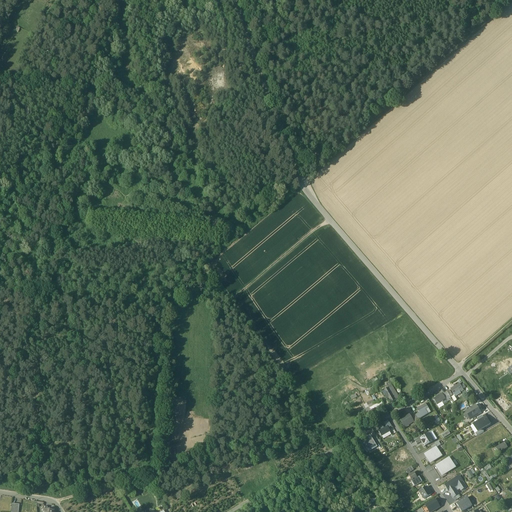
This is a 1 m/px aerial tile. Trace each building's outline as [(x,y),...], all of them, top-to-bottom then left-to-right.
[(399,398),(392,385),(390,386),(389,384),(386,386),(388,388),(395,400),(399,398)] [(459,384),(450,389),(453,394),(462,388),(459,384)] [(374,386),(367,390),(370,395),(377,391),(374,386)] [(395,400),(388,388),(382,391),(387,400),(389,398),(391,403),(395,400)] [(442,395),(433,400),(436,403),(440,401),(441,402),(445,400),(442,395)] [(374,404),(373,401),(367,404),(372,413),(384,406),(381,400),(374,404)] [(425,405),(416,410),(419,414),(416,416),(419,420),(428,414),(426,411),(428,409),(425,405)] [(471,420),(481,414),(475,406),(469,410),(465,412),(471,420)] [(409,415),(400,420),(405,428),(413,423),(409,415)] [(483,430),(490,426),(486,418),(484,419),(483,416),(477,420),(478,422),(473,425),(478,433),(483,430)] [(387,428),(378,433),(381,437),(389,432),(387,428)] [(420,440),(425,447),(434,442),(429,434),(420,440)] [(370,438),(361,444),(364,448),(372,443),(370,438)] [(431,447),(433,451),(436,449),(441,446),(439,443),(431,447)] [(504,443),(496,448),(498,453),(507,447),(504,443)] [(431,464),(441,457),(436,449),(433,451),(426,456),(431,464)] [(449,460),(437,468),(443,477),(455,469),(449,460)] [(470,481),(475,478),(474,475),(475,474),(473,470),(467,473),(470,481)] [(419,477),(417,479),(413,481),(415,486),(422,482),(419,477)] [(460,477),(445,486),(449,493),(449,492),(454,499),(459,496),(455,489),(458,487),(461,492),(467,489),(463,483),(464,483),(460,477)] [(427,488),(419,492),(424,500),(431,495),(427,488)] [(374,495),(368,498),(370,500),(371,503),(377,500),(374,495)] [(457,505),(461,511),(462,511),(472,506),(467,499),(457,505)] [(432,511),(439,508),(434,501),(422,508),(423,511),(432,511)]
